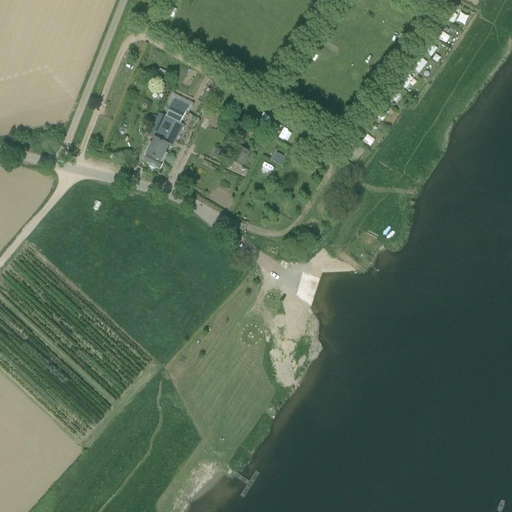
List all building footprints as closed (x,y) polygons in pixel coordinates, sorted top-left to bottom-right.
[(403,30),(413,35),(417,28),(406,23),(403,30)] [(401,33),(395,42),(403,47),(409,38),(401,33)] [(379,74),(385,62),(381,59),(375,71),(379,74)] [(149,151),(144,162),(149,165),(148,167),(155,170),(156,168),(160,171),(168,154),(166,153),(169,147),(173,149),(178,139),(179,140),(185,126),(181,124),(186,113),(188,114),(193,104),(173,94),(166,108),(170,110),(166,117),(167,118),(156,140),(155,139),(153,144),(150,143),(147,150),(147,151),(147,150),(149,151)] [(198,120),(192,117),(190,123),(195,125),(198,120)] [(241,147),(232,162),(241,167),(250,152),(241,147)] [(213,158),(221,160),(223,150),(215,148),(213,158)] [(271,161),(283,166),(287,157),(275,152),(271,161)] [(354,167),(344,160),(337,170),(346,177),(354,167)] [(308,227),(315,230),(318,223),(311,220),(308,227)]
